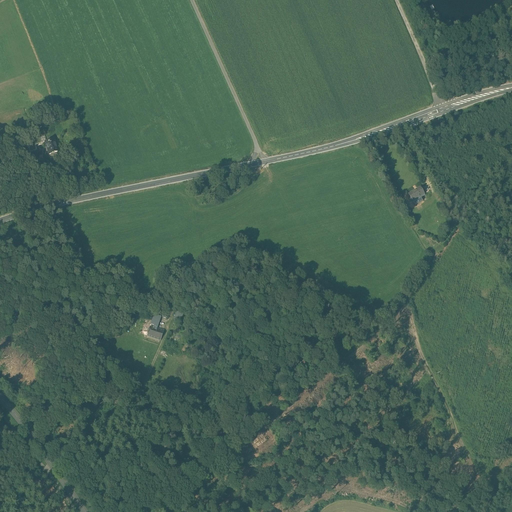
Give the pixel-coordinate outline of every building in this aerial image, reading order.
[(40,138),(27,142),(30,153),(37,151),(35,145),(41,143),(40,138)] [(54,141),(45,144),(49,156),(58,153),(54,141)] [(425,195),(421,187),(408,194),(413,203),(425,195)] [(151,326),(157,328),(161,317),(155,315),(151,326)] [(157,328),(151,326),(147,337),(160,342),(164,330),(157,328)]
